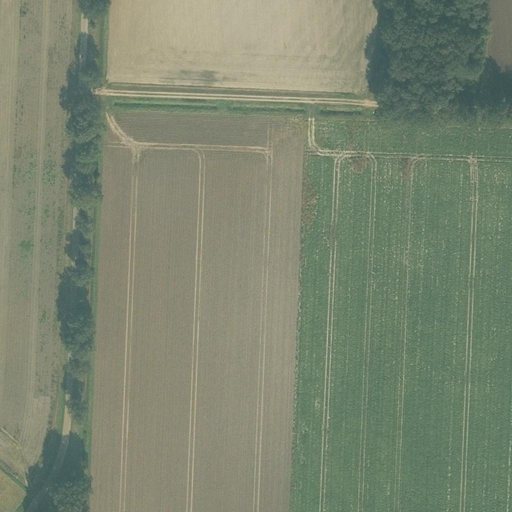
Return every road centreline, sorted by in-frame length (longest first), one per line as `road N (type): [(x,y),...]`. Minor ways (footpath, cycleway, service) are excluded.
road 1 (unclassified): [(33,511),(60,471),(73,412),(91,0)]
road 2 (track): [(88,98),(511,116)]
